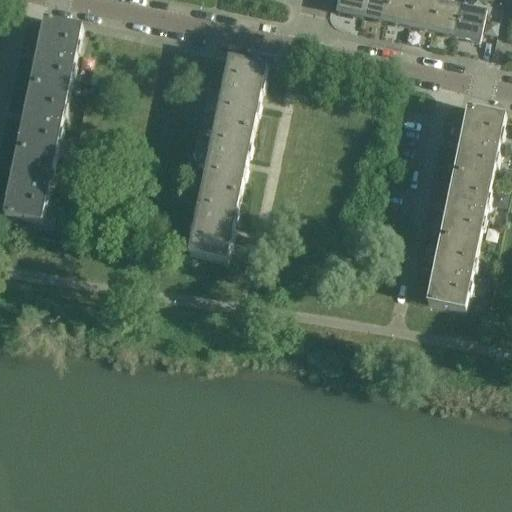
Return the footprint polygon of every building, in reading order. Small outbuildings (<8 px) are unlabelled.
[(361,22),(365,0),(340,0),(337,17),(361,22)] [(390,0),(365,0),(361,22),(385,27),(390,0)] [(390,0),(385,27),(409,32),(415,1),(411,0),(390,0)] [(409,32),(432,37),(438,6),(415,1),(409,32)] [(432,37),(456,42),(462,10),(438,6),(432,37)] [(462,10),(456,42),(481,47),(487,16),(462,10)] [(70,99),(84,33),(46,26),(32,91),(70,99)] [(230,64),(217,129),(254,137),(268,72),(230,64)] [(57,164),(70,99),(32,91),(18,155),(57,164)] [(507,122),(469,114),(455,179),(493,187),(507,122)] [(217,129),(203,194),(241,202),(254,137),(217,129)] [(57,164),(18,155),(5,220),(43,228),(57,164)] [(480,252),(493,187),(455,179),(442,244),(480,252)] [(241,202),(203,194),(189,259),(228,267),(241,202)] [(480,252),(442,244),(428,309),(466,317),(480,252)]
